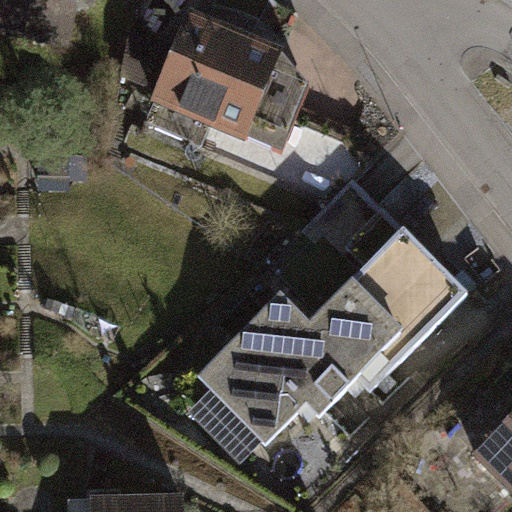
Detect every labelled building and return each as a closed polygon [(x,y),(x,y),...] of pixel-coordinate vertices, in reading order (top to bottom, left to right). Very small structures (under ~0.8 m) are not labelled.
[(82,0),(0,0),(0,30),(73,45),(82,0)] [(192,22),(158,103),(288,156),(313,94),(287,61),(252,47),(256,37),(232,27),(228,37),(192,22)] [(168,54),(146,44),(132,75),(154,85),(168,54)] [(89,155),(54,154),(52,189),(87,190),(89,155)] [(283,297),(199,379),(268,449),(309,409),(321,422),(329,413),(364,379),(376,391),(470,299),(387,215),(351,250),(372,271),(313,328),(283,297)] [(444,425),(511,492),(511,372),(487,398),(479,389),(444,425)]
